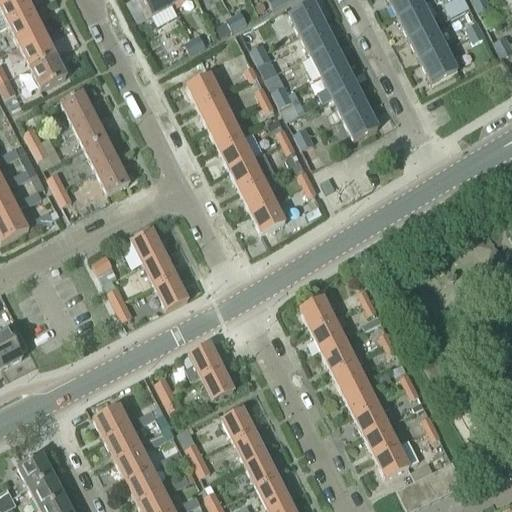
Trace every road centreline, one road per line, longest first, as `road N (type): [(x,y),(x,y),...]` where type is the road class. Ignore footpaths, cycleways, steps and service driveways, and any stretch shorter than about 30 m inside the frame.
road 1 (tertiary): [(442,181),(239,304)]
road 2 (residential): [(343,511),(239,304)]
road 3 (tertiary): [(239,304),(34,410)]
road 4 (residential): [(181,188),(86,0)]
road 5 (residential): [(0,284),(181,188)]
road 6 (residential): [(442,181),(351,0)]
road 7 (residential): [(239,304),(181,188)]
